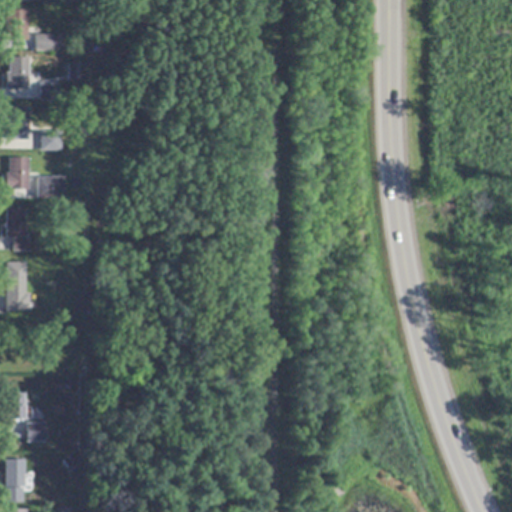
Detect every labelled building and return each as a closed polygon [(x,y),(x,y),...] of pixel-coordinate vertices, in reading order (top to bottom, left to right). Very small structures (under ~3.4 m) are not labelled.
[(5,11),(26,11),(26,42),(5,42),(5,39),(4,39),(4,27),(5,11)] [(66,51),(34,51),(34,50),(34,42),(34,35),(66,36),(66,51)] [(27,74),(27,90),(4,90),(4,88),(4,74),(8,74),(8,59),(27,58),(27,74)] [(81,65),(81,82),(68,82),(68,65),(81,65)] [(39,85),(58,86),(58,102),(39,101),(39,100),(39,85)] [(28,109),(27,125),(27,141),(5,141),(5,136),(5,124),(8,124),(9,109),(28,109)] [(44,133),(60,133),(60,152),(40,152),(40,151),(40,133),(44,133)] [(27,159),(27,190),(27,191),(25,191),(4,191),(4,174),(8,174),(8,159),(27,159)] [(36,199),(36,178),(63,178),(63,200),(36,200),(36,199)] [(24,210),(23,238),(5,237),(5,210),(24,210)] [(27,253),(12,252),(12,251),(12,239),(28,239),(27,253)] [(24,264),(24,296),(28,296),(28,313),(6,313),(4,313),(4,298),(4,264),(24,264)] [(24,408),(24,421),(4,421),(4,418),(3,418),(3,406),(4,406),(4,395),(22,395),(22,406),(24,406),(24,408)] [(25,440),(25,424),(27,424),(43,424),(44,443),(25,443),(25,440)] [(23,476),(23,489),(21,489),(21,493),(21,504),(4,504),(4,501),(4,494),(3,461),(23,461),(23,476)]
